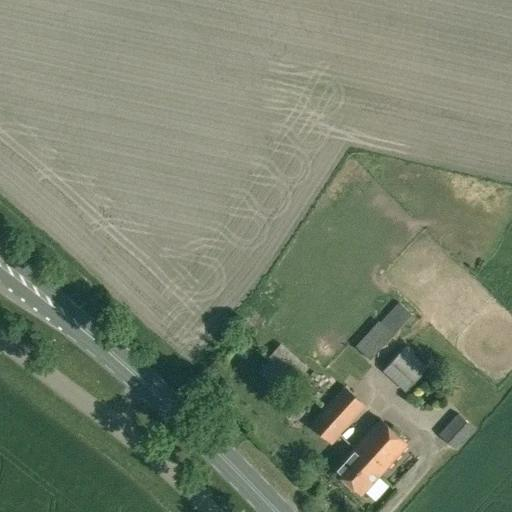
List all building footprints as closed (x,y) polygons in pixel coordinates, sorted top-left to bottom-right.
[(354,346),(370,360),(412,315),(398,302),(379,322),(378,321),(354,346)] [(243,325),(249,330),(253,326),(247,321),(243,325)] [(260,371),(275,385),(286,374),(295,382),(308,368),(281,343),(267,359),(269,360),(260,371)] [(236,354),(245,359),(250,352),(241,346),(236,354)] [(382,372),(404,393),(427,369),(404,347),(382,372)] [(311,424),(331,443),(365,405),(345,386),(311,424)] [(437,434),(455,451),(475,430),(457,413),(437,434)] [(335,469),(362,494),(408,444),(380,418),(335,469)]
